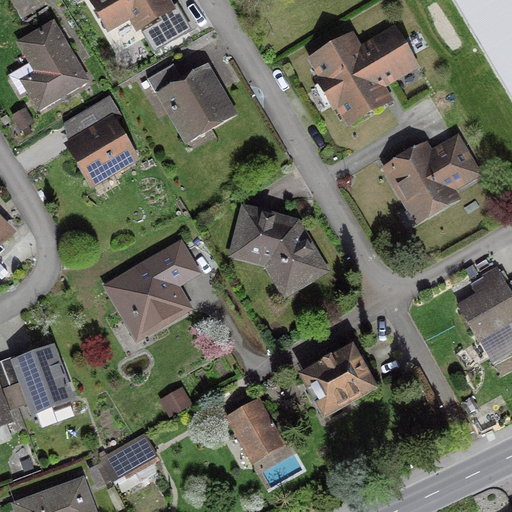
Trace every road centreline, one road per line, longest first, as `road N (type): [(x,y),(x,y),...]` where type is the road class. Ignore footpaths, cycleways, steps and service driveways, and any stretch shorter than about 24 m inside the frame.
road 1 (residential): [(215,0),(389,300)]
road 2 (residential): [(0,310),(32,291),(51,250),(0,144)]
road 3 (residential): [(389,300),(486,469)]
road 4 (residential): [(261,372),(389,300)]
road 5 (residential): [(389,300),(511,229)]
